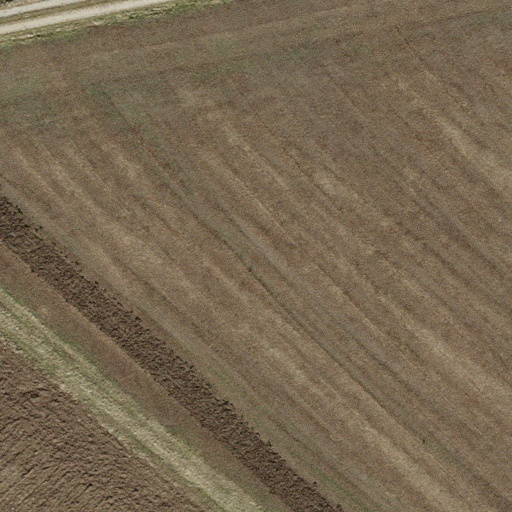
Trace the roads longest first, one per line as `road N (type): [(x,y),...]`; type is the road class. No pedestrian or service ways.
road 1 (track): [(0,312),(242,511)]
road 2 (track): [(121,0),(0,24)]
